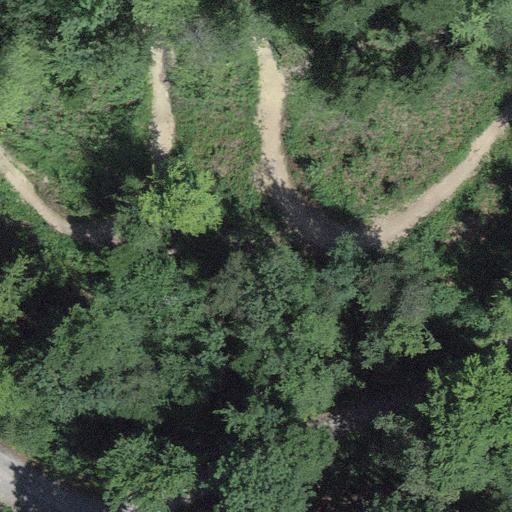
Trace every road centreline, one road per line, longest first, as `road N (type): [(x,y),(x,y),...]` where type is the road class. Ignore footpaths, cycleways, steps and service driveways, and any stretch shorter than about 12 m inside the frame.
road 1 (track): [(511,347),(185,511)]
road 2 (track): [(113,511),(55,492),(0,460)]
